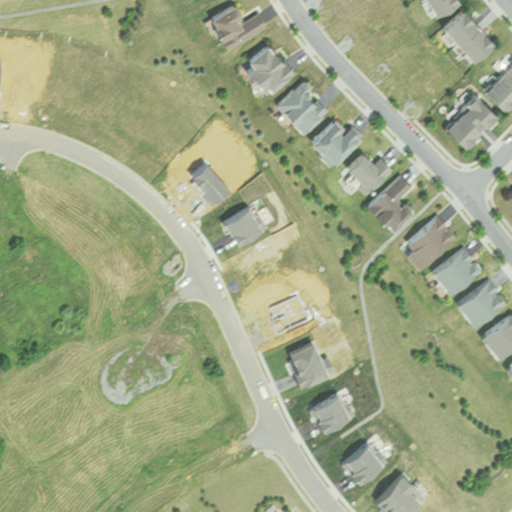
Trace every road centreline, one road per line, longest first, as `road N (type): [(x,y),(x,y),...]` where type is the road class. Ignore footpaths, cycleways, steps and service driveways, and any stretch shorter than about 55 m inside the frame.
road 1 (residential): [(336,511),(292,451),(210,272),(165,210),(86,153),(0,130)]
road 2 (residential): [(291,0),(511,250)]
